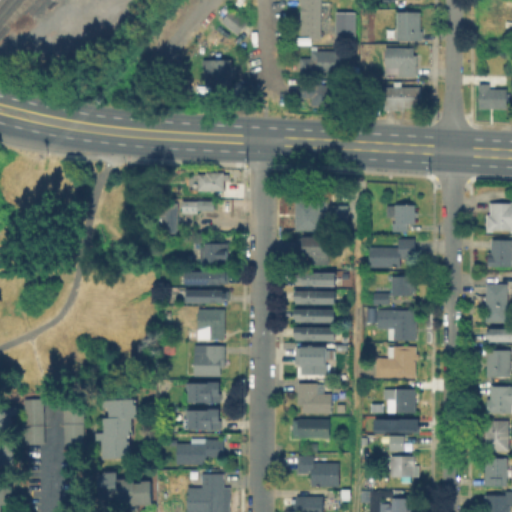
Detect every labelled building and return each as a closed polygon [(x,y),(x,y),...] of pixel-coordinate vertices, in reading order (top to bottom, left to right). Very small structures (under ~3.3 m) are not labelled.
[(303,35),(303,0),(322,0),(322,35),(303,35)] [(220,19),(236,33),(245,21),(230,8),(220,19)] [(339,42),(339,8),(358,9),(358,42),(339,42)] [(421,29),(423,39),(397,39),(397,10),(421,10),(421,29)] [(415,53),(418,75),(400,75),(400,65),(386,65),(386,46),(415,46),(415,53)] [(344,49),(343,71),(300,71),(300,56),(312,56),(312,49),(344,49)] [(232,57),(233,65),(237,65),(237,77),(232,77),(232,84),(206,84),(206,82),(200,82),(201,75),(205,74),(205,65),(203,65),(203,58),(232,57)] [(510,72),(510,81),(492,80),(492,71),(510,72)] [(422,84),(422,108),(385,109),(384,85),(394,85),(394,80),(400,80),(402,85),(422,84)] [(344,84),(343,105),(312,104),(312,96),(301,95),(302,82),(344,84)] [(508,87),(508,107),(480,107),(480,82),(491,82),(491,87),(508,87)] [(218,168),(218,171),(224,170),(224,189),(199,189),(199,172),(206,172),(206,170),(213,170),(213,168),(218,168)] [(197,209),(197,198),(212,198),(212,209),(197,209)] [(329,198),(329,209),(331,209),(331,203),(349,203),(349,228),(331,228),(331,218),(329,218),(329,229),(296,229),(296,198),(329,198)] [(179,211),(179,199),(196,199),(196,211),(179,211)] [(511,200),(511,230),(511,228),(494,228),(494,229),(488,229),(487,213),(491,213),(491,201),(511,201),(511,200)] [(153,231),(153,201),(175,201),(175,231),(153,231)] [(416,210),(416,222),(408,222),(408,229),(393,230),(393,221),(396,203),(416,203),(416,210)] [(206,260),(206,236),(229,236),(229,260),(206,260)] [(302,263),(302,236),(326,236),(326,263),(302,263)] [(416,237),(416,256),(400,257),(400,265),(370,265),(370,245),(399,245),(399,237),(416,237)] [(511,238),(511,265),(489,265),(489,251),(492,251),(492,238),(511,238)] [(189,281),(189,268),(229,268),(229,281),(189,281)] [(297,280),(297,268),(336,268),(336,280),(297,280)] [(412,289),(412,294),(397,294),(397,302),(374,303),(374,292),(390,293),(392,275),(416,274),(412,289)] [(508,282),(508,320),(487,320),(487,282),(508,282)] [(297,298),(297,285),(335,286),(335,298),(297,298)] [(188,301),(188,286),(230,286),(230,301),(188,301)] [(298,317),(298,305),(335,305),(335,317),(298,317)] [(226,307),(226,338),(199,337),(199,307),(226,307)] [(417,326),(417,339),(400,339),(394,338),(389,338),(389,327),(378,327),(378,307),(417,308),(417,326)] [(297,335),(297,324),(335,324),(335,335),(297,335)] [(511,340),(490,340),(490,326),(511,326),(511,340)] [(222,366),(222,374),(195,374),(194,344),(226,343),(226,366),(222,366)] [(304,373),(304,344),(329,344),(328,374),(304,373)] [(414,374),(375,375),(374,356),(386,356),(386,345),(414,345),(414,374)] [(511,348),(511,375),(487,375),(488,348),(511,348)] [(193,399),(193,379),(222,379),(222,399),(193,399)] [(332,391),(332,411),(304,412),(303,404),(299,404),(299,381),(319,381),(319,392),(332,391)] [(511,384),(511,411),(488,411),(488,397),(491,397),(491,384),(511,384)] [(416,401),(417,411),(397,411),(397,397),(385,397),(385,387),(416,387),(416,401)] [(103,430),(94,430),(94,442),(100,442),(100,456),(131,456),(131,396),(103,397),(103,430)] [(42,397),(22,397),(23,443),(43,443),(42,397)] [(346,403),(345,411),(337,411),(337,402),(346,403)] [(0,463),(12,463),(12,404),(0,404),(0,463)] [(190,428),(190,405),(221,405),(221,428),(190,428)] [(83,442),(81,408),(62,408),(63,443),(83,442)] [(331,417),(331,436),(299,435),(299,434),(293,434),(293,418),(300,418),(300,417),(331,417)] [(417,417),(373,417),(373,430),(417,431),(417,417)] [(509,418),(509,449),(486,449),(486,418),(509,418)] [(405,434),(405,449),(390,449),(390,433),(405,434)] [(192,442),(206,442),(206,437),(224,437),(224,455),(207,455),(207,462),(177,462),(177,442),(186,442),(186,436),(192,437),(192,442)] [(340,461),(340,484),(312,485),(312,471),(299,471),(299,453),(315,453),(315,461),(340,461)] [(412,472),(411,481),(402,481),(402,473),(391,473),(391,454),(415,454),(415,472),(412,472)] [(511,461),(511,476),(508,476),(508,484),(486,484),(486,456),(508,456),(508,461),(511,461)] [(149,503),(149,478),(116,477),(116,470),(98,470),(97,502),(149,503)] [(225,472),(225,511),(188,511),(188,485),(203,485),(203,472),(225,472)] [(0,511),(10,511),(10,483),(0,483),(0,511)] [(362,498),(362,488),(371,488),(371,498),(362,498)] [(511,489),(511,504),(508,504),(508,511),(483,511),(483,493),(503,493),(503,489),(511,489)] [(394,511),(394,491),(409,491),(408,511),(394,511)] [(382,499),(382,511),(372,511),(372,492),(382,492),(382,499)] [(324,495),(324,511),(297,511),(297,495),(324,495)]
